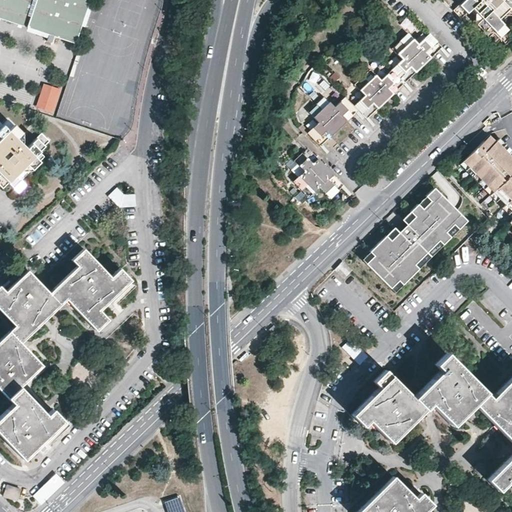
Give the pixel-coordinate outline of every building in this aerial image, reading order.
[(0,0),(0,18),(75,43),(89,0),(0,0)] [(511,0),(462,0),(463,0),(453,10),(461,18),(471,8),(481,19),(476,24),(489,37),(494,32),(504,42),(511,34),(497,19),(508,9),(511,13),(511,0)] [(407,33),(400,41),(423,64),(442,47),(429,33),(418,44),(407,33)] [(402,59),(391,70),(404,83),(423,64),(400,41),(391,48),(402,59)] [(487,55),(480,62),(486,68),(493,61),(487,55)] [(369,69),(361,77),(385,101),(404,83),(391,70),(380,80),(369,69)] [(385,101),(361,77),(354,84),(364,95),(353,105),(357,110),(366,118),(385,101)] [(61,89),(43,83),(35,107),(53,113),(61,89)] [(342,100),(335,93),(327,100),(334,107),(342,100)] [(323,97),(316,104),(339,128),(357,110),(353,105),(345,97),(342,100),(334,107),(327,100),(323,97)] [(339,128),(316,104),(308,111),(318,122),(307,133),(307,134),(320,146),(339,128)] [(0,185),(2,188),(7,183),(18,193),(26,185),(15,175),(26,164),(32,170),(45,157),(39,151),(48,141),(41,134),(26,149),(15,138),(21,132),(8,120),(2,125),(0,122),(0,185)] [(309,131),(302,124),(299,128),(305,135),(307,134),(307,133),(309,131)] [(483,141),(462,161),(511,212),(511,218),(508,222),(511,226),(511,157),(496,141),(490,147),(483,141)] [(293,182),(301,189),(325,166),(307,148),(293,161),(304,171),(293,182)] [(341,186),(343,185),(325,166),(301,189),(309,197),(319,187),(332,200),(338,195),(343,200),(349,195),(341,186)] [(373,256),(365,263),(390,288),(398,280),(402,285),(419,268),(414,264),(438,240),(443,244),(450,237),(445,232),(453,224),(458,229),(466,221),(433,188),(425,196),(430,201),(422,209),(417,204),(410,211),(414,216),(390,240),(386,235),(369,252),(373,256)] [(135,193),(121,194),(121,191),(111,191),(112,205),(136,205),(135,193)] [(425,196),(417,204),(422,209),(430,201),(425,196)] [(414,216),(410,211),(401,219),(403,221),(399,225),(395,229),(394,228),(386,235),(390,240),(414,216)] [(445,232),(450,237),(458,229),(453,224),(445,232)] [(414,264),(419,268),(443,244),(438,240),(414,264)] [(0,415),(0,434),(23,458),(63,421),(52,409),(46,415),(19,386),(41,365),(20,343),(66,298),(96,329),(107,319),(99,310),(130,280),(119,268),(110,277),(83,249),(72,260),(77,265),(49,293),(28,271),(5,292),(0,286),(0,309),(15,325),(0,339),(0,389),(13,403),(0,415)] [(361,259),(365,263),(373,256),(369,252),(361,259)] [(342,262),(335,270),(345,279),(351,272),(342,262)] [(398,280),(390,288),(394,292),(402,285),(398,280)] [(360,363),(366,357),(348,341),(342,347),(360,363)] [(378,387),(351,414),(362,426),(367,420),(390,442),(429,404),(451,425),(473,403),(511,443),(511,452),(486,479),(498,490),(506,481),(511,486),(511,375),(490,397),(445,353),(433,364),(439,370),(412,397),(384,369),(373,381),(378,387)] [(359,464),(350,473),(360,484),(370,475),(359,464)] [(57,474),(33,496),(41,505),(65,483),(57,474)] [(392,476),(355,511),(422,511),(431,503),(419,492),(414,497),(392,476)] [(7,485),(3,496),(17,500),(20,489),(7,485)] [(185,511),(180,497),(165,503),(167,511),(185,511)]
